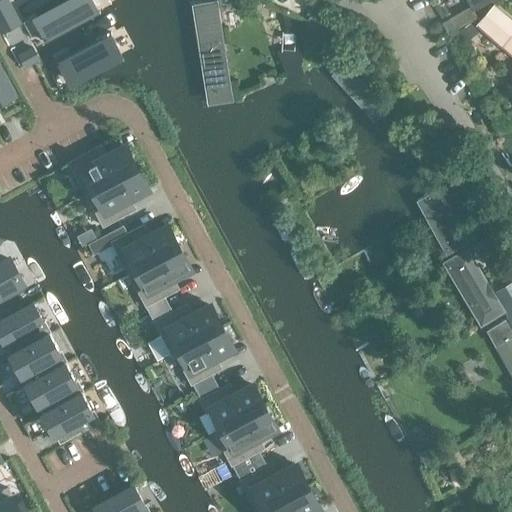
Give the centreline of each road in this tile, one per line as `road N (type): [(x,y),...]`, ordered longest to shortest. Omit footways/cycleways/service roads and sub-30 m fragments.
road 1 (residential): [(49,134),(102,106),(134,115),(346,511)]
road 2 (unknown): [(235,511),(105,284)]
road 3 (unclassified): [(511,200),(398,12)]
road 4 (residential): [(0,397),(63,511)]
